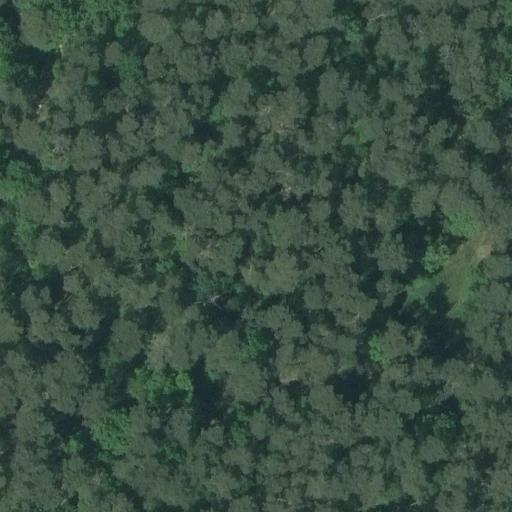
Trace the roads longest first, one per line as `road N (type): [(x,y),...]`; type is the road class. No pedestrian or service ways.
road 1 (track): [(172,417),(433,358),(447,363),(456,400),(436,511)]
road 2 (track): [(82,0),(0,176)]
